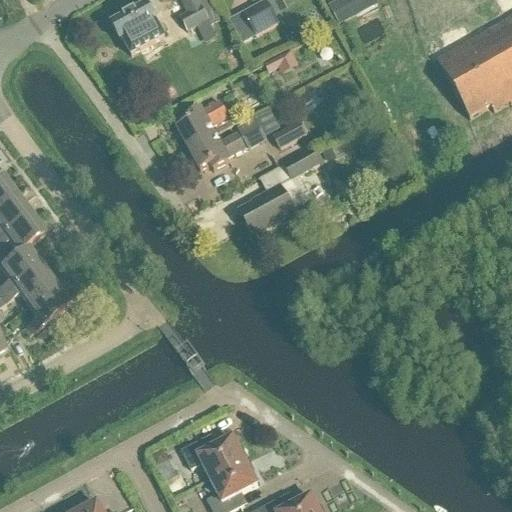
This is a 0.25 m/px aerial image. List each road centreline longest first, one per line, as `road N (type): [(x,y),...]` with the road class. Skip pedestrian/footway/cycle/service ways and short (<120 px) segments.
road 1 (residential): [(0,405),(152,315),(0,114)]
road 2 (residential): [(185,226),(36,24)]
road 3 (residential): [(398,511),(234,397),(220,406)]
